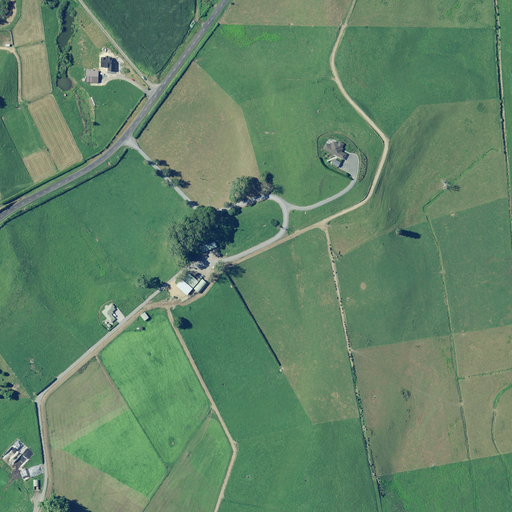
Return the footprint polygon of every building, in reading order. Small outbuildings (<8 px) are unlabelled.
[(65,137),(49,99),(5,118),(21,155),(65,137)] [(338,144),(333,141),(331,146),(326,143),(323,149),(344,160),(346,157),(347,155),(341,152),(343,148),(342,148),(344,144),(339,142),(338,144)] [(342,164),(334,159),(332,164),(339,168),(341,165),(342,164)] [(198,282),(188,273),(183,279),(193,288),(198,282)] [(208,283),(202,279),(193,289),(199,294),(208,283)] [(145,312),(140,315),(144,321),(149,318),(145,312)]
